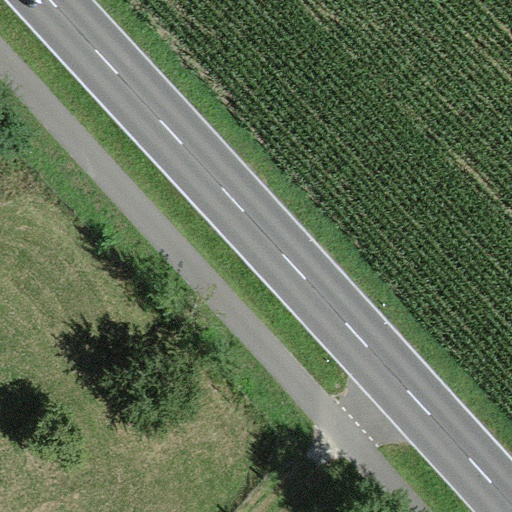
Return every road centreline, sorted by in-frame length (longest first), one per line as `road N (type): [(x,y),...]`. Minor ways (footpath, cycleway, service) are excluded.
road 1 (secondary): [(511,499),(55,0)]
road 2 (track): [(266,511),(394,372)]
